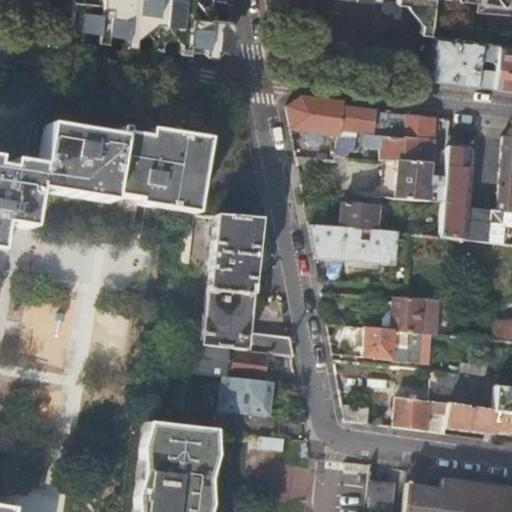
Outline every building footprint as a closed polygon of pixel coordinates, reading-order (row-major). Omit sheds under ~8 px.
[(216,44),(219,0),(73,0),(71,26),(162,37),(161,34),(158,27),(166,22),(171,29),(173,26),(179,27),(178,32),(184,39),(216,44)] [(428,79),(490,86),(496,43),(433,35),(428,79)] [(490,86),(511,88),(511,44),(496,43),(490,86)] [(340,109),(341,109),(342,103),(300,98),(286,107),(290,130),(307,133),(320,135),(337,137),(338,132),(340,109)] [(372,113),(341,109),(340,109),(338,132),(361,134),(370,132),(372,113)] [(403,116),(382,114),(380,138),(400,140),(401,139),(403,116)] [(433,120),(403,116),(401,139),(431,142),(433,120)] [(32,166),(24,165),(19,201),(32,202),(34,191),(108,202),(109,194),(122,196),(129,136),(120,134),(120,131),(114,130),(112,138),(45,126),(38,167),(32,166)] [(307,133),(290,130),(295,158),(335,162),(335,157),(337,145),(337,137),(320,135),(319,144),(315,147),(310,146),(306,142),(307,133)] [(149,139),(129,136),(122,196),(138,199),(137,203),(146,205),(187,212),(205,216),(212,196),(199,191),(200,186),(203,168),(208,140),(150,132),(149,139)] [(320,135),(307,133),(306,142),(310,146),(315,147),(319,144),(320,135)] [(400,140),(380,138),(370,137),(363,138),(362,148),(369,148),(379,149),(379,161),(396,163),(398,163),(400,140)] [(452,137),(446,137),(444,168),(443,178),(442,202),(439,238),(440,238),(440,239),(511,245),(511,138),(498,137),(494,210),(466,207),(465,207),(468,158),(462,157),(463,149),(452,149),(452,137)] [(401,139),(400,140),(398,163),(430,167),(431,142),(401,139)] [(369,148),(362,148),(345,147),(343,146),(342,152),(369,155),(369,148)] [(0,224),(0,225),(12,226),(27,229),(32,202),(19,201),(24,165),(8,163),(7,171),(0,169),(0,224)] [(429,177),(430,167),(398,163),(396,163),(392,198),(400,199),(413,200),(442,202),(443,178),(429,177)] [(444,168),(430,167),(429,177),(443,178),(444,168)] [(340,205),(338,229),(373,232),(375,208),(340,205)] [(249,293),(257,220),(214,217),(206,290),(249,293)] [(385,224),(385,233),(395,234),(400,234),(400,225),(385,224)] [(308,226),(314,260),(316,260),(392,267),(395,234),(385,233),(373,232),(338,229),(308,226)] [(246,332),(249,293),(206,290),(199,347),(244,351),(246,332)] [(392,297),(389,332),(393,333),(401,333),(417,335),(420,299),(392,297)] [(488,342),(511,344),(511,327),(490,325),(488,342)] [(363,330),(361,358),(390,361),(391,353),(393,333),(389,332),(363,330)] [(292,355),(288,336),(246,332),(244,351),(266,353),(292,355)] [(391,353),(390,361),(401,361),(429,364),(432,337),(417,335),(401,333),(400,343),(404,343),(403,354),(391,353)] [(263,382),(266,353),(244,351),(199,347),(198,360),(192,360),(191,375),(204,376),(221,378),(263,382)] [(267,416),(271,383),(263,382),(221,378),(217,411),(267,416)] [(511,414),(511,388),(493,387),(491,411),(511,414)] [(392,427),(425,431),(424,430),(426,412),(445,415),(447,405),(446,404),(394,398),(392,427)] [(494,431),(511,433),(511,414),(491,411),(447,405),(445,415),(443,428),(494,434),(494,431)] [(344,422),(368,425),(369,409),(341,406),(344,422)] [(217,459),(215,433),(197,430),(147,425),(140,449),(142,475),(135,500),(135,511),(210,511),(212,509),(210,483),(217,459)] [(260,435),(258,449),(284,453),(286,439),(260,435)] [(511,511),(511,493),(504,493),(504,489),(501,489),(501,492),(489,490),(489,487),(486,486),(486,490),(474,489),(475,485),(472,484),(471,488),(459,487),(460,483),(456,482),(456,486),(442,484),(443,480),(440,480),(438,490),(408,486),(408,484),(405,483),(400,511),(511,511)]
